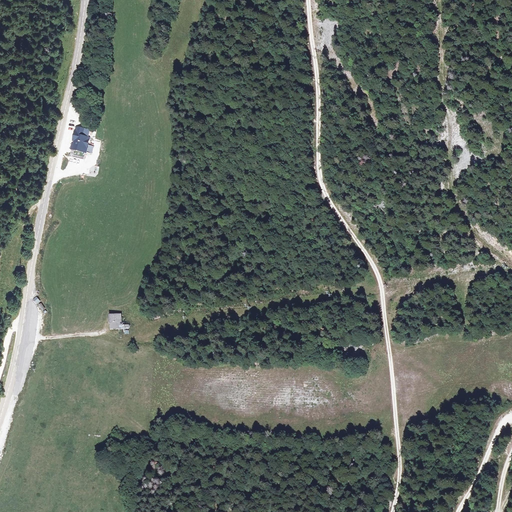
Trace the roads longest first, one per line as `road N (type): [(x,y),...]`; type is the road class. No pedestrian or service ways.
road 1 (track): [(307,0),(320,177),(381,292),(401,482),(395,511)]
road 2 (tertiary): [(0,420),(85,0)]
